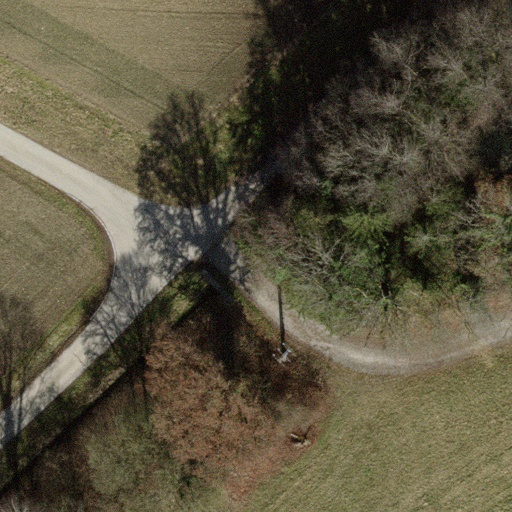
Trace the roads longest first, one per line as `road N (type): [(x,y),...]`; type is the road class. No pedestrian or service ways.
road 1 (track): [(511,321),(423,353),(351,344),(198,249),(443,0)]
road 2 (track): [(0,437),(198,249),(0,140)]
